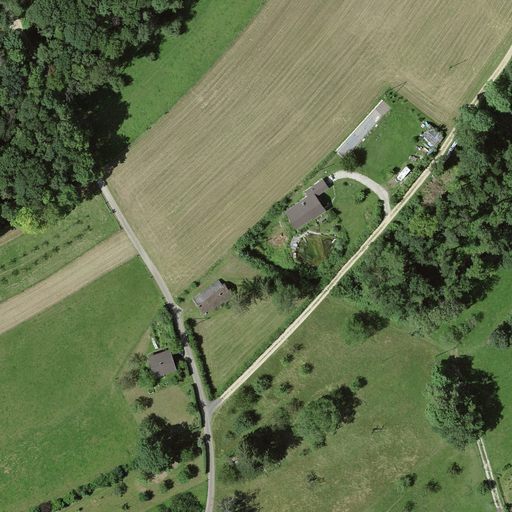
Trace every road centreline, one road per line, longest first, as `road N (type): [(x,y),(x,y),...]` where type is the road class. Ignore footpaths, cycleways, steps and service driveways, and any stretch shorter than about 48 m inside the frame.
road 1 (track): [(206,415),(387,219),(511,51)]
road 2 (residential): [(209,511),(210,450),(197,379),(160,282),(104,189)]
road 3 (track): [(501,511),(455,363),(433,341),(323,294)]
road 4 (track): [(5,0),(104,189)]
